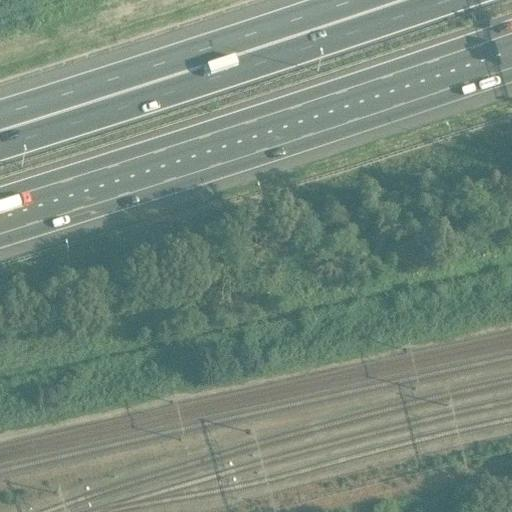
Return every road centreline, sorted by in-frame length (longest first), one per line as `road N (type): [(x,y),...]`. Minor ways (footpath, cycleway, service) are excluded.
road 1 (motorway): [(0,210),(511,43)]
road 2 (motorway): [(380,0),(0,123)]
